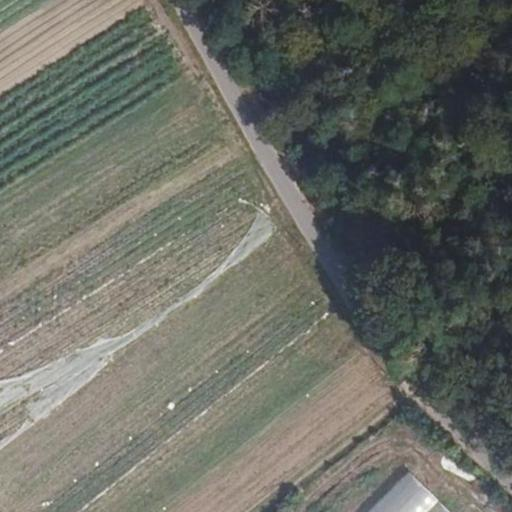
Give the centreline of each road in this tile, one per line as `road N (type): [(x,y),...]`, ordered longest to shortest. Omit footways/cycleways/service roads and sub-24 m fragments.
road 1 (unclassified): [(511,483),(398,370),(177,0)]
road 2 (track): [(254,511),(411,386)]
road 3 (track): [(428,406),(404,428),(489,511)]
road 4 (track): [(294,511),(404,428)]
